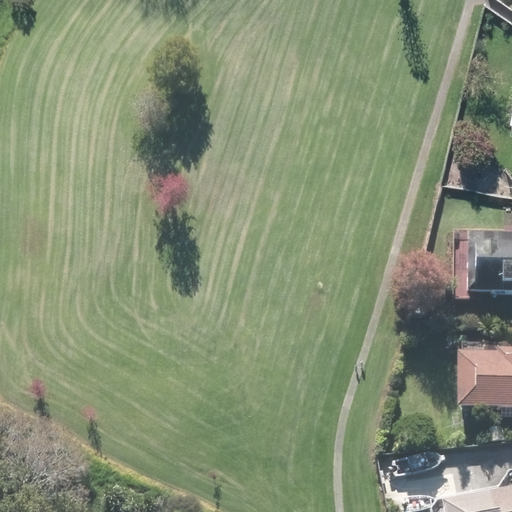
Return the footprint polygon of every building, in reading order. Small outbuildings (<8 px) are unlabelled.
[(511,139),(502,188),(511,190),(511,139)] [(511,251),(511,252),(511,242),(460,241),(459,303),(510,304),(511,304),(511,251)] [(511,355),(493,355),(493,364),(444,364),(444,415),(492,415),(492,425),(511,424),(511,355)] [(440,458),(386,460),(388,511),(415,511),(414,476),(441,476),(440,458)] [(476,494),(423,505),(424,511),(511,511),(511,496),(478,503),(476,494)]
